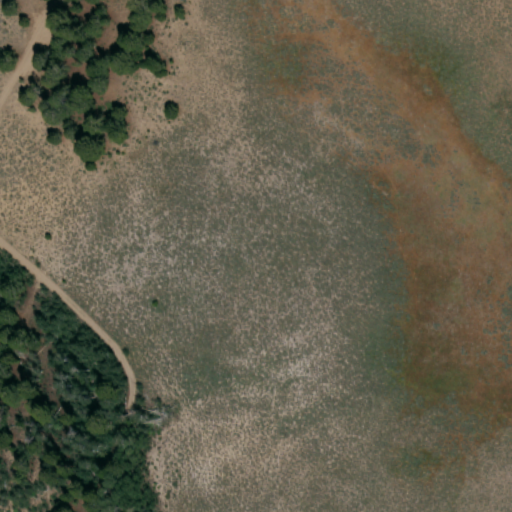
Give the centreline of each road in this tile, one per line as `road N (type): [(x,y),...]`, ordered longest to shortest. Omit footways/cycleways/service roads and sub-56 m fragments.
road 1 (track): [(95,511),(123,421),(117,367),(90,320),(0,244)]
road 2 (track): [(69,0),(0,115)]
